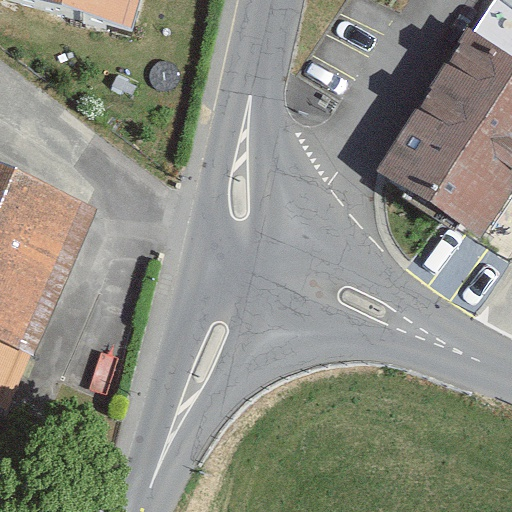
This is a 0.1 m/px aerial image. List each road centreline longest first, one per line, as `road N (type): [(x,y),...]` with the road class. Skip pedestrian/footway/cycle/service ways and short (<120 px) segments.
road 1 (residential): [(450,0),(358,138),(259,249)]
road 2 (tertiary): [(259,249),(148,511)]
road 3 (residential): [(511,378),(259,249)]
road 4 (tertiary): [(275,0),(241,174),(259,249)]
